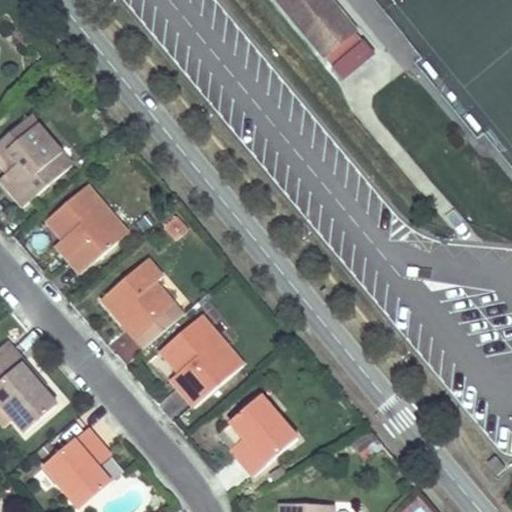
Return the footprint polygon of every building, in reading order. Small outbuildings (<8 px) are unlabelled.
[(348,35),(318,0),(277,0),(323,55),(348,35)] [(353,30),(328,0),(318,0),(348,35),(353,30)] [(373,53),(363,41),(333,66),(343,78),(373,53)] [(72,166),(30,116),(0,142),(0,165),(8,175),(13,171),(16,175),(4,185),(23,208),(72,166)] [(13,171),(8,175),(0,181),(4,185),(16,175),(13,171)] [(67,246),(61,252),(80,275),(120,242),(96,213),(104,206),(87,187),(46,222),(62,241),(67,246)] [(129,234),(104,206),(96,213),(120,242),(129,234)] [(67,246),(62,241),(56,247),(61,252),(67,246)] [(163,278),(148,261),(102,300),(123,325),(130,318),(133,322),(126,328),(144,349),(183,316),(156,284),(163,278)] [(83,278),(89,285),(96,279),(90,273),(83,278)] [(180,374),(184,371),(187,375),(175,386),(194,409),(244,366),(202,317),(160,352),(180,374)] [(133,322),(130,318),(123,325),(126,328),(133,322)] [(23,364),(6,343),(0,348),(0,406),(11,419),(24,434),(56,408),(41,390),(20,367),(23,364)] [(43,387),(23,364),(20,367),(41,390),(43,387)] [(184,371),(180,374),(172,382),(175,386),(187,375),(184,371)] [(275,412),(261,397),(255,401),(269,417),(275,412)] [(269,417),(255,401),(230,424),(244,440),(249,446),(236,457),(254,478),(298,440),(275,412),(269,417)] [(11,419),(0,406),(0,426),(1,427),(11,419)] [(105,451),(87,430),(43,468),(66,496),(72,490),(86,507),(111,485),(98,469),(92,462),(105,451)] [(249,446),(244,440),(231,451),(236,457),(249,446)] [(98,469),(111,458),(105,451),(92,462),(98,469)] [(495,456),(487,462),(497,474),(505,468),(495,456)] [(86,507),(72,490),(66,496),(80,511),(86,507)]
